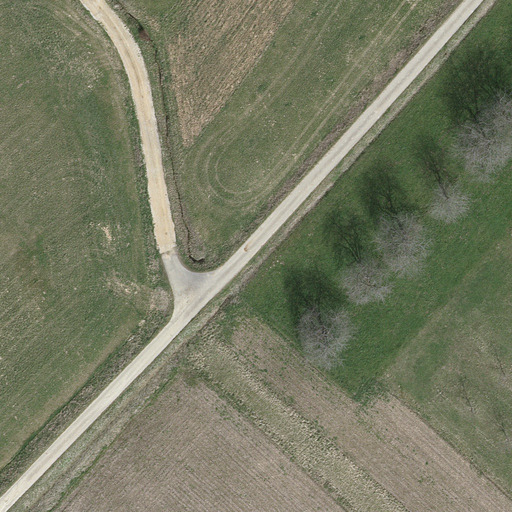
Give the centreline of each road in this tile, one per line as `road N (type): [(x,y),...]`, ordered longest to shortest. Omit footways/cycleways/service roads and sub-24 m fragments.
road 1 (track): [(0,508),(474,0)]
road 2 (track): [(92,0),(137,81),(185,315)]
